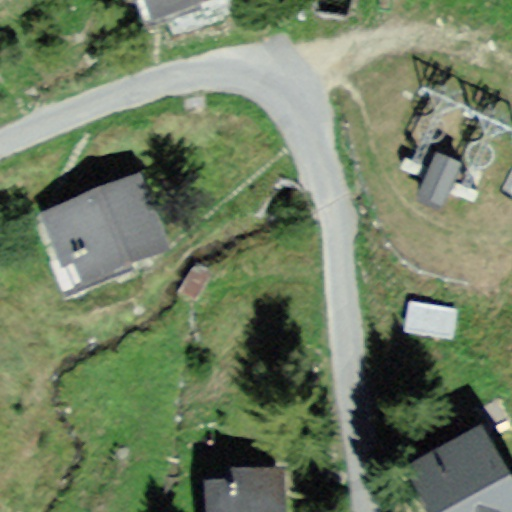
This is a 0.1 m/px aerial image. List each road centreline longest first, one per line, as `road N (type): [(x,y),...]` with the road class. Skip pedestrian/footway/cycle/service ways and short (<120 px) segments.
road 1 (residential): [(366,511),(334,225),(311,122),(289,89),(259,71),(206,68),(97,96),(0,143)]
road 2 (track): [(289,89),(368,44),(442,32),(511,52)]
